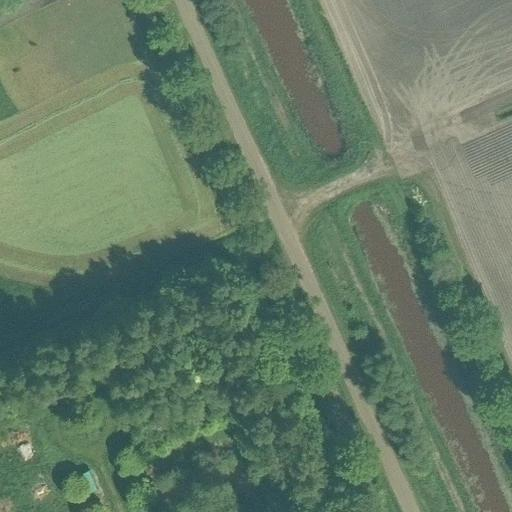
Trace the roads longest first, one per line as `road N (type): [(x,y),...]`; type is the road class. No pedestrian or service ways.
road 1 (tertiary): [(408,511),(178,0)]
road 2 (track): [(274,214),(367,170),(398,180),(416,196),(511,410)]
